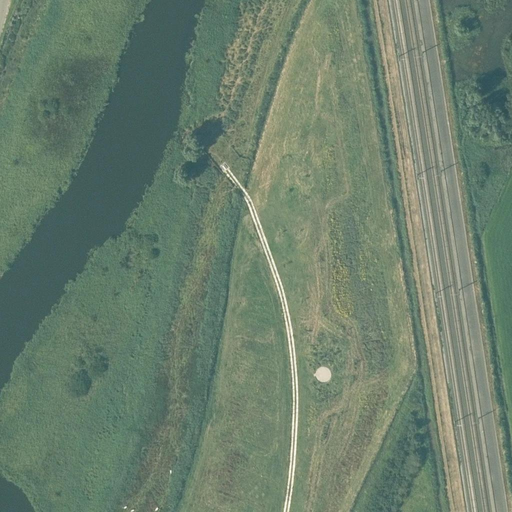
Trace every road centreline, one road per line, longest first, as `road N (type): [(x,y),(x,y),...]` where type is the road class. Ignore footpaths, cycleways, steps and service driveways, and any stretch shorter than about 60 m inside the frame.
road 1 (track): [(457,511),(379,0)]
road 2 (track): [(226,170),(249,202),(287,321),(295,399),(285,511)]
